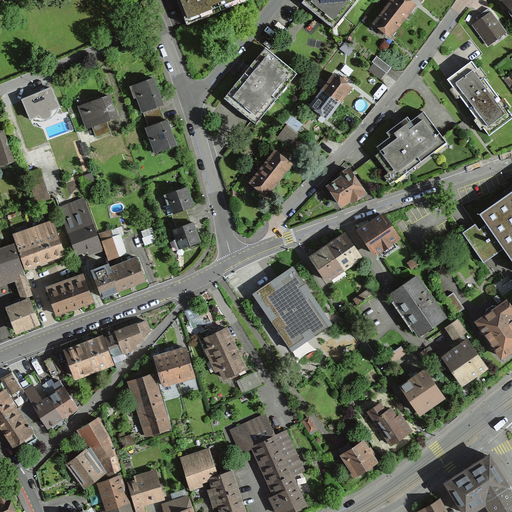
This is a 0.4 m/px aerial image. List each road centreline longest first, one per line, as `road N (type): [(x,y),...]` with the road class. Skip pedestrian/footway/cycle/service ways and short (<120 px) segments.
road 1 (residential): [(270,238),(468,0)]
road 2 (residential): [(193,278),(187,298),(22,474)]
road 3 (residential): [(270,238),(511,157)]
road 4 (residential): [(0,353),(193,278)]
road 5 (tertiary): [(354,511),(497,411)]
road 6 (residential): [(235,254),(190,103)]
road 7 (residential): [(190,103),(280,0)]
